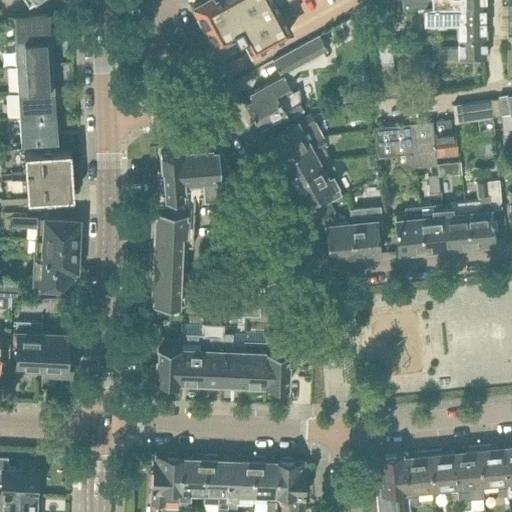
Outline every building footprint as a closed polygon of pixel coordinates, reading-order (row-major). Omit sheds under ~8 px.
[(199,0),(193,4),(215,44),(217,43),(233,35),(231,31),(233,30),(238,39),(244,36),(251,50),(290,29),(282,14),(285,12),(281,4),(287,0),(199,0)] [(397,0),(373,0),(361,7),(365,15),(398,10),(397,0)] [(401,0),(402,10),(423,5),(427,4),(457,4),(485,3),(484,0),(401,0)] [(485,34),(485,3),(457,4),(427,4),(423,5),(423,22),(457,21),(457,27),(457,35),(485,34)] [(14,40),(49,37),(47,11),(12,13),(14,40)] [(319,33),(274,57),(280,70),(326,46),(319,33)] [(486,56),(485,34),(457,35),(458,47),(432,47),(433,57),(486,56)] [(50,63),(49,37),(14,40),(16,65),(50,63)] [(52,88),(50,63),(16,65),(17,90),(52,88)] [(251,98),(246,101),(259,125),(276,115),(285,110),(277,96),(291,89),(286,80),(283,74),(266,83),(248,93),(251,98)] [(54,114),(52,88),(17,90),(19,116),(54,114)] [(498,95),(498,97),(501,114),(510,113),(507,95),(507,94),(498,95)] [(491,98),(452,103),(455,122),(476,119),(493,117),(491,98)] [(370,114),(368,104),(348,107),(350,117),(370,114)] [(310,113),(266,137),(267,138),(266,138),(278,159),(322,134),(323,133),(316,122),(310,113)] [(55,140),(54,114),(19,116),(21,142),(55,140)] [(436,131),(435,131),(437,154),(458,152),(456,129),(450,130),(449,117),(435,119),(436,131)] [(431,119),(408,122),(411,151),(413,165),(436,163),(435,155),(437,154),(435,131),(432,131),(431,119)] [(408,122),(374,125),(375,127),(377,154),(411,151),(408,122)] [(331,157),(324,145),(327,143),(322,134),(278,159),(278,160),(290,182),(330,160),(329,158),(331,157)] [(151,295),(151,301),(184,303),(185,294),(197,295),(198,277),(185,277),(187,244),(192,244),(194,200),(194,195),(202,194),(202,197),(222,195),(221,183),(236,175),(218,143),(185,146),(185,149),(160,151),(161,167),(157,167),(155,213),(153,213),(152,222),(151,222),(151,226),(154,226),(152,282),(155,282),(154,295),(151,295)] [(26,197),(72,194),(69,149),(23,151),(26,197)] [(341,193),(337,185),(332,177),(338,174),(330,160),(290,182),(302,203),(306,201),(312,211),(329,202),(327,200),(341,193)] [(493,241),(491,221),(490,208),(501,206),(499,177),(475,179),(477,198),(465,199),(466,210),(469,246),(480,245),(483,242),(493,241)] [(458,247),(469,246),(466,210),(465,199),(450,201),(450,207),(442,208),(446,246),(455,245),(458,247)] [(328,257),(340,256),(343,259),(354,258),(350,221),(334,223),(329,214),(334,211),(329,202),(312,211),(319,225),(320,236),(326,235),(328,257)] [(432,204),(418,205),(422,251),(434,250),(436,246),(446,246),(442,208),(441,203),(432,204)] [(368,253),(379,252),(377,229),(381,229),(378,204),(349,207),(350,221),(354,258),(365,257),(368,253)] [(398,250),(408,249),(412,252),(422,251),(418,205),(405,206),(405,212),(394,213),(398,250)] [(77,239),(78,218),(12,215),(11,224),(36,225),(35,238),(77,239)] [(71,287),(72,273),(76,273),(77,239),(35,238),(33,286),(71,287)] [(0,294),(19,295),(20,279),(0,277),(0,294)] [(0,311),(9,312),(10,295),(0,294),(0,311)] [(185,294),(184,303),(197,303),(197,295),(185,294)] [(208,295),(208,304),(222,305),(222,295),(208,295)] [(71,298),(51,297),(50,297),(49,309),(70,310),(71,298)] [(246,305),(231,305),(231,313),(246,314),(246,305)] [(261,306),(246,305),(246,314),(260,315),(261,306)] [(16,319),(14,365),(43,367),(43,373),(71,374),(72,351),(66,351),(67,333),(70,333),(70,332),(44,331),(41,331),(42,320),(16,319)] [(145,354),(157,354),(158,334),(159,320),(146,320),(145,354)] [(181,335),(179,380),(187,380),(187,383),(198,383),(198,380),(200,380),(202,334),(203,334),(203,332),(179,331),(179,335),(181,335)] [(223,335),(221,381),(243,382),(244,343),(232,343),(232,331),(223,331),(222,335),(223,335)] [(267,386),(282,387),(282,384),(287,384),(288,360),(289,334),(266,333),(265,340),(267,340),(265,383),(267,383),(267,386)] [(179,383),(181,335),(179,335),(158,334),(157,354),(156,379),(161,379),(161,382),(179,383)] [(202,334),(200,380),(203,381),(202,384),(214,384),(214,381),(221,381),(223,335),(222,335),(203,334),(202,334)] [(289,334),(288,360),(300,360),(301,335),(289,334)] [(244,343),(243,382),(253,383),(265,383),(267,340),(265,340),(244,339),(244,343)] [(508,494),(503,445),(490,446),(490,443),(478,445),(481,481),(496,480),(498,495),(508,494)] [(511,444),(503,445),(508,494),(511,494),(511,444)] [(458,499),(459,508),(470,507),(469,497),(483,496),(481,481),(478,445),(465,446),(465,449),(453,450),(458,499)] [(458,499),(453,450),(441,451),(440,448),(428,450),(432,486),(447,485),(448,500),(458,499)] [(409,504),(418,503),(416,488),(432,486),(428,450),(415,451),(416,454),(403,455),(408,504),(409,504)] [(180,455),(178,455),(176,453),(167,452),(165,454),(156,454),(155,460),(152,459),(150,503),(164,504),(164,500),(178,501),(180,455)] [(401,452),(378,455),(378,457),(373,458),(378,511),(387,511),(397,511),(409,511),(408,504),(403,455),(401,455),(401,452)] [(193,453),(190,456),(181,456),(181,455),(180,455),(178,501),(178,505),(189,505),(189,490),(203,491),(205,454),(193,453)] [(203,491),(203,501),(218,502),(218,506),(227,507),(229,458),(220,457),(216,454),(205,454),(203,491)] [(229,458),(227,507),(237,507),(237,502),(251,502),(252,493),(253,456),(253,455),(242,455),(238,458),(229,458)] [(277,459),(277,460),(268,459),(265,456),(253,456),(252,493),(268,493),(267,508),(275,509),(276,494),(277,459)] [(0,457),(0,491),(35,492),(36,461),(20,461),(19,466),(5,466),(5,457),(0,457)] [(282,457),(280,459),(277,459),(276,494),(292,495),(292,509),(303,510),(305,466),(302,466),(302,460),(293,460),(291,457),(282,457)] [(0,491),(0,511),(37,511),(38,505),(34,503),(35,492),(0,491)]
